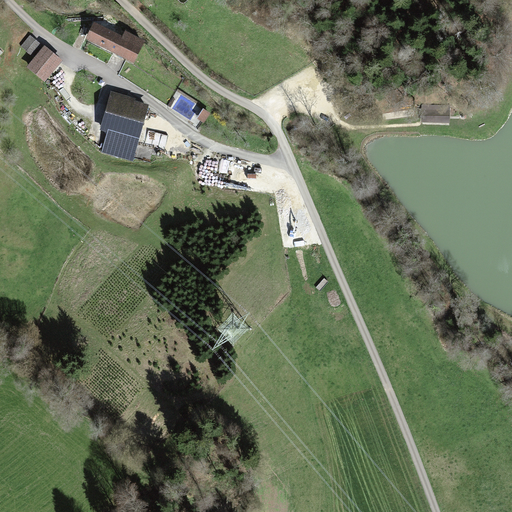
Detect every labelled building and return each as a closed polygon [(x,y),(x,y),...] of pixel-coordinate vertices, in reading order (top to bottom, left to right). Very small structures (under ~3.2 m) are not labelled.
[(86,42),(134,64),(143,44),(125,35),(122,41),(93,27),(86,42)] [(21,46),(31,54),(40,42),(30,35),(21,46)] [(63,61),(45,45),(27,67),(45,82),(63,61)] [(145,108),(110,97),(100,128),(111,132),(108,141),(132,149),(145,108)] [(420,117),(422,124),(433,122),(432,115),(420,117)]
